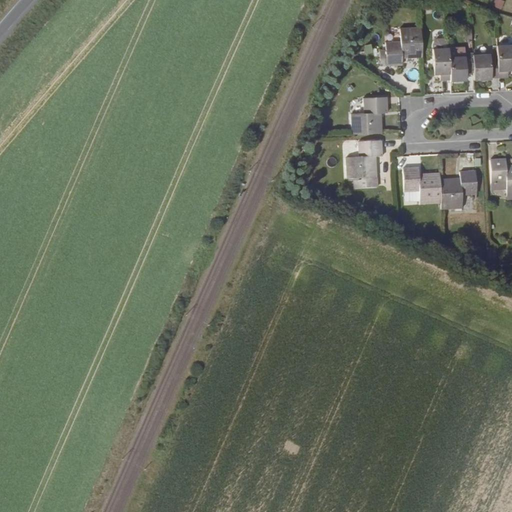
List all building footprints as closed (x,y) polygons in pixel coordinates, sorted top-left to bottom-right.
[(501,10),(504,1),(501,0),(493,0),(491,6),(501,10)] [(400,42),(385,42),(385,50),(379,51),(379,61),(385,60),(386,66),(402,65),(401,58),(422,57),(420,27),(399,28),(400,42)] [(440,80),(450,80),(448,48),(448,42),(443,39),(436,39),(434,41),(432,43),(433,49),(432,49),(433,75),(440,74),(440,80)] [(511,70),(511,44),(496,46),(497,58),(498,78),(508,77),(507,71),(511,70)] [(472,54),(465,54),(464,47),(448,48),(450,80),(450,82),(466,81),(466,73),(465,67),(473,67),(473,55),(472,54)] [(497,58),(490,59),(490,54),(473,55),(473,67),(473,73),(474,79),(491,79),(491,78),(498,78),(497,58)] [(386,97),(363,98),(364,114),(350,115),(352,135),(381,134),(380,113),(387,113),(386,97)] [(357,156),(356,141),(343,141),(344,156),(357,156)] [(357,142),(358,158),(345,158),(346,179),(354,179),(354,189),(376,188),(375,157),(382,157),(381,141),(357,142)] [(511,165),(506,166),(505,159),(489,160),(491,183),(506,183),(507,196),(511,195),(511,165)] [(439,174),(419,175),(418,168),(402,169),(404,192),(419,192),(419,205),(440,204),(439,180),(439,174)] [(459,179),(439,180),(440,204),(441,210),(462,209),(461,196),(476,195),(475,171),(459,172),(459,179)]
